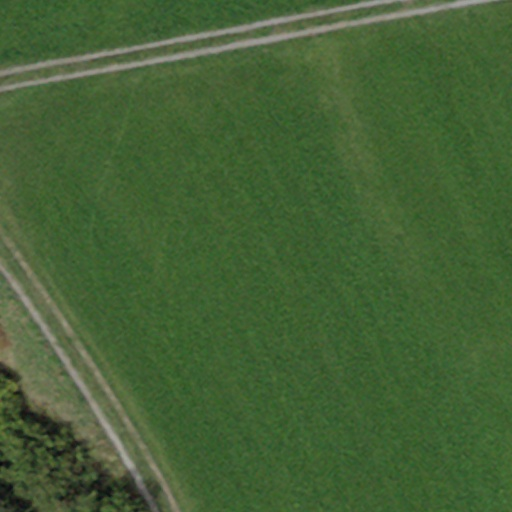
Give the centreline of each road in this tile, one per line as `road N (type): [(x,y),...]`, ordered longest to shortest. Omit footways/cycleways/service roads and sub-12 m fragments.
road 1 (track): [(414,0),(0,82)]
road 2 (track): [(159,511),(0,252)]
